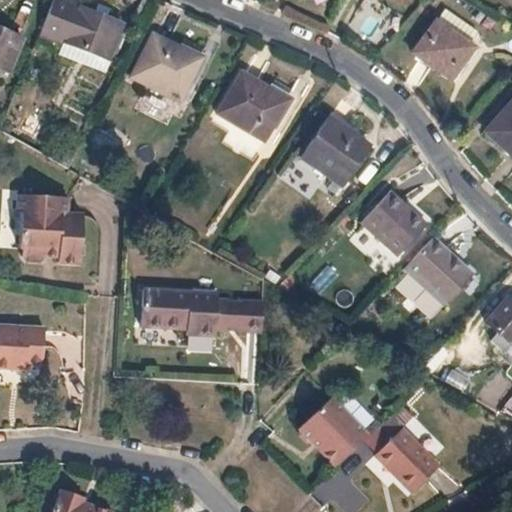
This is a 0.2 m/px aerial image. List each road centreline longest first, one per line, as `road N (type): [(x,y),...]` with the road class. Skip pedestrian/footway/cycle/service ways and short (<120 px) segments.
road 1 (residential): [(200,0),(324,51),(401,106),(511,229)]
road 2 (residential): [(0,449),(98,452),(186,474),(223,511)]
